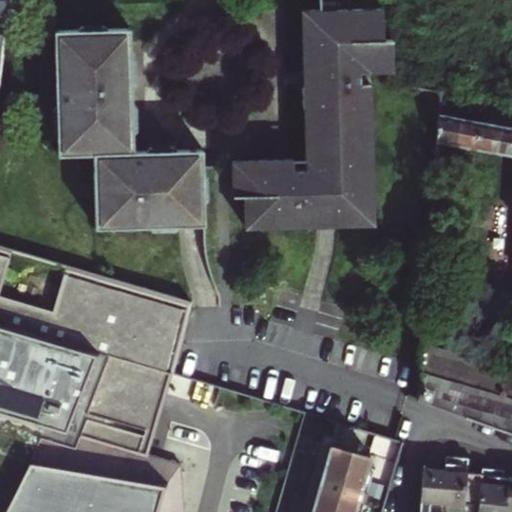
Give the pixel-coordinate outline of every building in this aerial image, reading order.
[(362,89),(362,76),(394,75),(393,43),(385,43),(384,12),(351,12),(350,0),(321,0),(321,13),(303,13),(306,163),(232,164),(233,200),(245,200),(245,228),(377,225),(373,89),(362,89)] [(60,41),(63,156),(89,156),(92,229),(204,227),(202,152),(137,154),(134,38),(60,41)] [(438,115),(437,141),(457,145),(461,120),(451,118),(438,115)] [(461,120),(457,145),(477,148),(481,123),(471,121),(461,120)] [(490,125),(481,123),(477,148),(497,152),(502,127),(490,125)] [(511,128),(510,128),(502,127),(497,152),(511,154),(511,128)] [(0,417),(5,409),(149,452),(153,434),(149,376),(132,371),(137,354),(174,365),(191,305),(0,247),(0,417)] [(500,299),(497,292),(490,291),(485,297),(487,304),(495,306),(500,299)] [(511,368),(425,342),(421,399),(511,431),(511,368)] [(174,365),(137,354),(132,371),(149,376),(153,434),(172,371),(174,365)] [(184,511),(181,461),(149,452),(5,409),(0,417),(0,511),(184,511)] [(331,443),(320,481),(365,494),(367,489),(360,487),(366,467),(370,454),(331,443)] [(360,487),(367,489),(373,469),(366,467),(360,487)] [(511,474),(507,474),(503,474),(502,481),(484,481),(476,480),(477,471),(472,471),(451,470),(441,469),(429,469),(419,468),(415,511),(438,511),(439,501),(460,502),(460,505),(474,506),(473,511),(500,511),(511,511),(511,474)] [(320,481),(311,511),(352,511),(357,498),(364,500),(365,494),(320,481)] [(357,498),(352,511),(360,511),(364,500),(357,498)]
